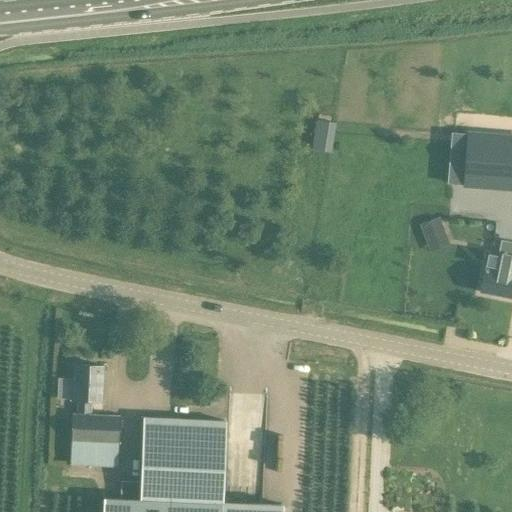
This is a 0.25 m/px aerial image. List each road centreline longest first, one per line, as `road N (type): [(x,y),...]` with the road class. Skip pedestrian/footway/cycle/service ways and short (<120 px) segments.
road 1 (unclassified): [(511,368),(0,263)]
road 2 (primary): [(0,21),(192,0)]
